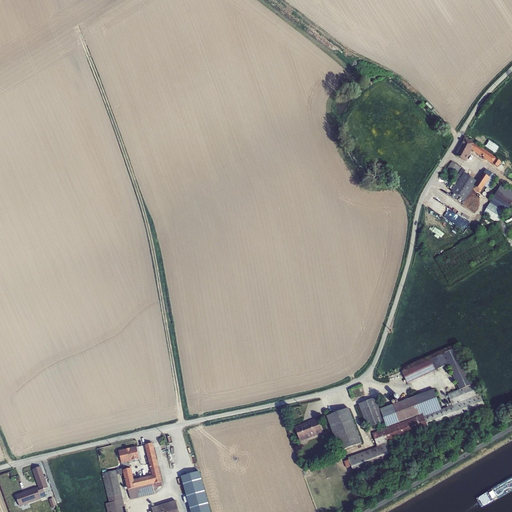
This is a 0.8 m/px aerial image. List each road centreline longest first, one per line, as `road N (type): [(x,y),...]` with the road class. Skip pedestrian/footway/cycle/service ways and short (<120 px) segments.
road 1 (unclassified): [(0,467),(325,392),(368,373),(424,193),(474,109),(511,69)]
road 2 (track): [(76,25),(140,192),(181,425)]
